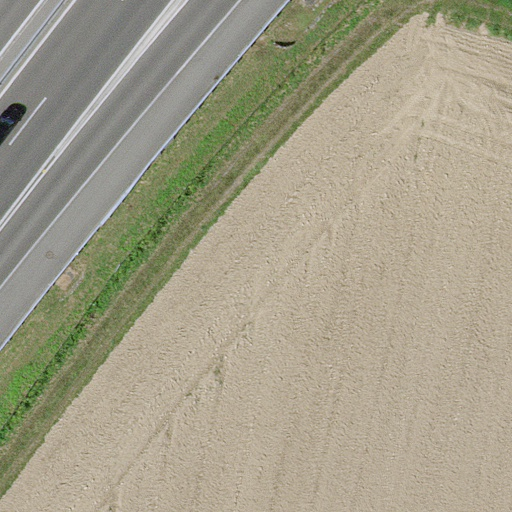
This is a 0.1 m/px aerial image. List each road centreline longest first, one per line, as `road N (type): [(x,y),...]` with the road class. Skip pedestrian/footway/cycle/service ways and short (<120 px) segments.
road 1 (motorway): [(0,286),(221,0)]
road 2 (motorway): [(0,159),(123,0)]
